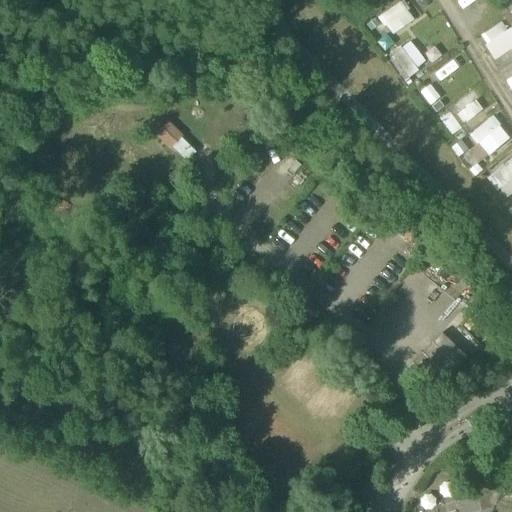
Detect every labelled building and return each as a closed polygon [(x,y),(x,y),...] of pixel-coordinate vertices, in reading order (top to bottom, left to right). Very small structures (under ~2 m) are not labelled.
[(387,34),(412,22),(403,1),(377,13),(387,34)] [(511,49),(511,50),(511,30),(504,19),(479,36),(495,60),(511,49)] [(388,56),(408,77),(427,59),(407,38),(388,56)] [(443,78),(469,62),(463,52),(437,68),(443,78)] [(420,92),(430,104),(440,95),(430,84),(420,92)] [(463,123),(484,108),(470,89),(449,104),(463,123)] [(469,131),(485,156),(509,140),(494,116),(469,131)] [(170,120),(157,130),(184,163),(196,153),(170,120)] [(511,155),(487,176),(505,199),(511,192),(511,155)] [(412,365),(438,389),(467,359),(441,334),(412,365)] [(475,495),(445,505),(447,511),(474,511),(480,510),(475,495)]
